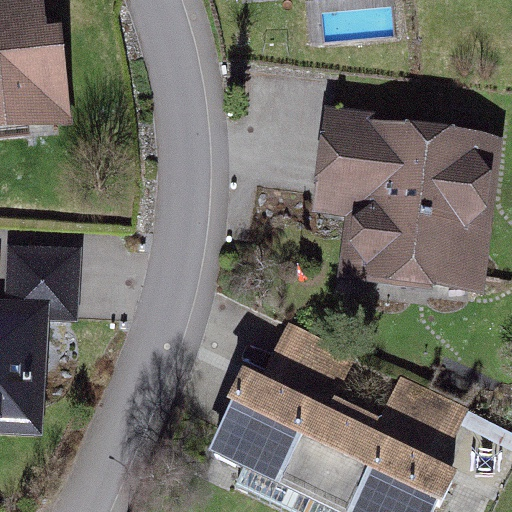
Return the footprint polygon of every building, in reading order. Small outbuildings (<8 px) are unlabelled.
[(0,0),(0,140),(77,130),(58,0),(0,0)] [(511,141),(511,136),(337,116),(324,225),(352,229),(345,287),(492,304),(511,141)] [(6,267),(0,267),(0,440),(47,442),(50,330),(86,331),(88,256),(7,253),(6,267)] [(323,504),(367,412),(345,401),(364,363),(299,332),(275,382),(254,372),(215,453),(323,504)] [(387,421),(367,412),(323,504),(338,511),(448,511),(468,473),(451,465),(473,421),(404,387),(387,421)]
